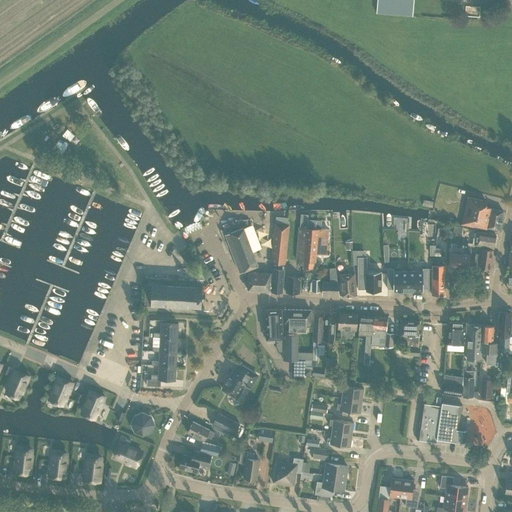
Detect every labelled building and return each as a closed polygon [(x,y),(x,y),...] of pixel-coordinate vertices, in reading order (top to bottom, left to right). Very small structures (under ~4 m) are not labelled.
[(413,0),(377,0),(376,13),(412,16),(413,0)] [(486,201),(467,196),(461,224),(486,230),(486,227),(499,230),(503,211),(485,207),(486,201)] [(289,224),(288,224),(275,223),(271,263),(285,264),(289,224)] [(324,254),(326,229),(299,226),(296,259),(304,260),(304,268),(312,268),(313,261),(315,261),(316,253),(324,254)] [(239,272),(244,270),(258,265),(244,227),(225,234),(239,272)] [(475,243),(475,244),(493,247),(495,234),(477,231),(476,233),(474,233),(472,243),(475,243)] [(474,260),(474,266),(478,266),(490,268),(493,250),(481,248),(480,254),(475,253),(474,260)] [(352,251),(352,264),(357,264),(357,289),(366,289),(366,291),(370,291),(381,291),(381,271),(367,271),(367,256),(357,256),(357,251),(352,251)] [(469,266),(474,266),(474,260),(469,260),(469,254),(451,254),(450,266),(469,266)] [(433,266),(433,283),(444,283),(444,266),(433,266)] [(274,268),(271,291),(282,291),(284,269),(274,268)] [(393,269),(387,268),(387,288),(393,288),(393,292),(408,292),(408,272),(393,272),(393,269)] [(423,272),(408,272),(408,292),(423,292),(423,289),(429,289),(429,269),(423,269),(423,272)] [(269,290),(270,273),(248,272),(247,289),(269,290)] [(341,295),(357,295),(354,274),(339,274),(341,295)] [(299,293),(300,276),(287,275),(286,292),(299,293)] [(332,277),(331,281),(331,282),(323,282),(323,295),(338,295),(337,277),(332,277)] [(320,279),(312,279),(312,291),(320,291),(320,279)] [(202,286),(148,284),(146,283),(145,305),(201,308),(201,302),(205,302),(205,293),(202,293),(202,286)] [(444,283),(433,283),(432,283),(432,294),(445,294),(445,283),(444,283)] [(283,308),(285,334),(288,334),(288,330),(306,330),(306,322),(310,323),(311,309),(283,308)] [(281,309),(265,310),(265,320),(263,321),(264,329),(266,329),(266,339),(282,338),(281,309)] [(335,312),(334,312),(325,311),(325,316),(314,316),(313,341),(322,342),(322,339),(333,339),(335,312)] [(498,329),(500,329),(510,330),(511,317),(511,312),(499,311),(498,329)] [(356,329),(357,313),(339,312),(338,328),(341,328),(341,338),(354,339),(355,329),(356,329)] [(364,364),(370,364),(371,344),(373,316),(360,315),(358,334),(367,334),(364,364)] [(387,318),(373,316),(371,344),(385,345),(392,346),(393,333),(386,332),(387,318)] [(418,348),(419,321),(401,320),(400,341),(409,341),(409,347),(408,347),(407,355),(419,355),(419,348),(418,348)] [(465,339),(466,322),(448,321),(447,344),(463,345),(464,339),(465,339)] [(153,336),(160,337),(177,338),(178,323),(161,322),(161,332),(153,332),(153,336)] [(467,358),(480,359),(482,325),(469,323),(467,358)] [(494,369),(496,342),(492,341),(493,325),(483,325),(481,351),(486,351),(485,362),(490,363),(489,369),(494,369)] [(500,329),(499,349),(508,350),(508,348),(509,336),(510,330),(500,329)] [(297,358),(297,334),(288,334),(285,334),(285,337),(285,342),(283,342),(283,358),(297,358)] [(177,352),(177,338),(160,337),(160,346),(153,346),(152,350),(160,351),(177,352)] [(176,366),(177,352),(160,351),(159,360),(152,360),(152,364),(159,365),(176,366)] [(326,357),(325,373),(333,374),(335,358),(326,357)] [(4,368),(3,372),(7,374),(11,366),(6,364),(4,368)] [(244,385),(250,389),(259,374),(242,364),(237,372),(234,370),(223,389),(236,397),(244,385)] [(175,380),(176,366),(159,365),(158,374),(151,374),(151,379),(146,379),(146,386),(160,386),(161,379),(175,380)] [(9,387),(7,392),(18,397),(21,392),(22,392),(29,376),(15,370),(12,375),(11,375),(9,379),(11,380),(8,386),(9,387)] [(52,393),(50,399),(62,404),(64,399),(65,399),(68,392),(69,393),(71,389),(70,388),(72,382),(58,376),(51,393),(52,393)] [(474,376),(463,376),(462,397),(473,397),(474,376)] [(462,384),(444,382),(442,393),(461,396),(462,384)] [(299,393),(307,393),(307,383),(299,383),(299,393)] [(342,397),(362,400),(364,388),(340,384),(339,390),(342,391),(342,397)] [(84,407),(82,413),(94,418),(96,412),(98,413),(100,406),(102,407),(103,402),(102,402),(105,396),(90,390),(83,407),(84,407)] [(79,392),(75,400),(80,402),(83,394),(79,392)] [(362,400),(342,397),(341,403),(337,403),(336,409),(360,412),(362,400)] [(422,402),(417,439),(436,442),(437,438),(457,441),(465,442),(467,430),(457,429),(460,411),(461,411),(462,405),(442,402),(441,405),(439,405),(440,402),(436,401),(435,404),(422,402)] [(327,404),(312,402),(311,408),(326,411),(327,404)] [(323,412),(311,410),(310,417),(322,419),(323,412)] [(118,416),(117,419),(121,421),(125,412),(120,411),(118,416)] [(135,416),(131,424),(135,431),(143,435),(150,432),(154,424),(150,416),(143,412),(135,416)] [(240,423),(218,412),(212,424),(234,435),(240,423)] [(332,425),(332,431),(352,434),(353,422),(330,418),(329,424),(332,425)] [(211,438),(214,432),(193,421),(187,432),(204,440),(206,435),(211,438)] [(273,431),(259,429),(257,440),(272,442),(273,431)] [(352,434),(332,431),(331,437),(327,437),(326,443),(350,446),(352,434)] [(489,443),(489,433),(478,433),(478,443),(489,443)] [(319,440),(307,438),(306,445),(318,447),(319,440)] [(217,446),(201,442),(200,448),(216,452),(217,446)] [(119,444),(114,455),(120,458),(119,459),(126,462),(125,463),(130,465),(130,464),(136,466),(142,451),(125,444),(125,446),(119,444)] [(14,460),(14,465),(15,465),(14,471),(30,473),(32,455),(31,455),(31,449),(18,447),(18,453),(16,453),(16,460),(14,460)] [(328,449),(314,447),(312,457),(327,460),(328,449)] [(195,457),(182,454),(179,467),(196,472),(198,464),(208,466),(211,454),(197,450),(195,457)] [(49,464),(49,469),(50,469),(49,475),(65,477),(67,459),(65,459),(66,453),(53,451),(52,457),(51,457),(50,464),(49,464)] [(256,479),(259,459),(253,458),(254,452),(245,451),(244,458),(246,458),(243,477),(256,479)] [(84,468),(83,473),(85,473),(84,479),(100,481),(102,463),(100,463),(101,457),(88,455),(87,461),(86,461),(85,468),(84,468)] [(301,472),(303,459),(294,457),(292,464),(277,462),(275,472),(274,472),(272,482),(282,483),(282,482),(293,484),(295,471),(301,472)] [(224,470),(230,471),(233,460),(227,459),(224,470)] [(324,474),(345,477),(347,465),(326,462),(324,474)] [(345,477),(324,474),(323,482),(317,481),(315,493),(329,495),(330,487),(344,490),(345,477)] [(454,476),(442,474),(440,486),(446,487),(445,495),(466,498),(468,486),(452,484),(454,476)] [(389,495),(400,497),(402,479),(391,477),(389,495)] [(412,490),(414,480),(402,479),(400,497),(406,497),(405,505),(417,507),(418,494),(412,490)] [(465,511),(466,498),(445,495),(443,508),(437,507),(436,511),(449,511),(450,509),(465,511)] [(385,511),(387,511),(389,498),(379,497),(377,511),(385,511)]
